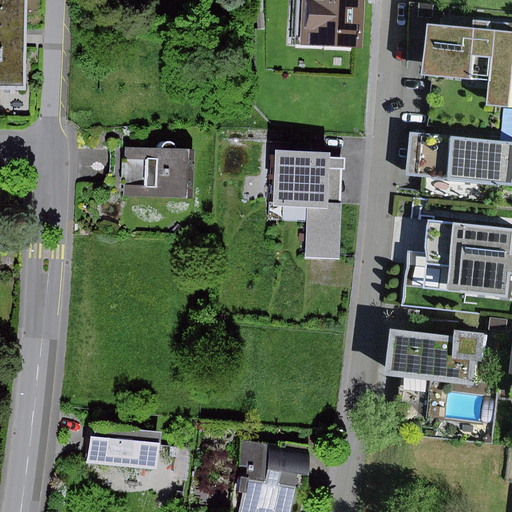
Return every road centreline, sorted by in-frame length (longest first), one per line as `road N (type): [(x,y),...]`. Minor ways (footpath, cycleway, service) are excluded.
road 1 (residential): [(391,0),(377,237),(341,511)]
road 2 (residential): [(49,148),(22,511)]
road 3 (residential): [(56,0),(49,148)]
